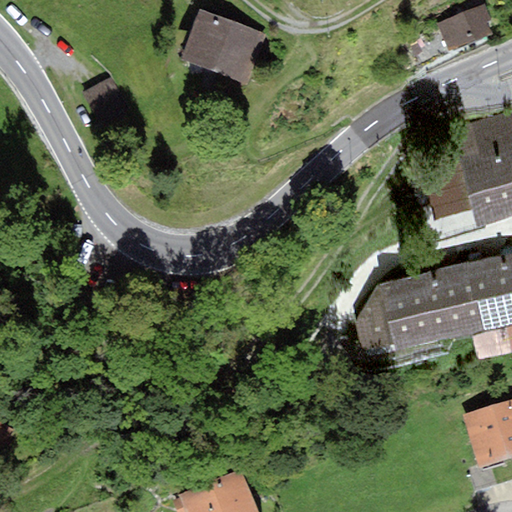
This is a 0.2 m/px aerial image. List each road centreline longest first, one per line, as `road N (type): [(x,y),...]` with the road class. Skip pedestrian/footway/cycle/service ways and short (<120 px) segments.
road 1 (track): [(427,91),(417,125),(332,246),(289,292),(50,472),(0,497)]
road 2 (secondary): [(438,86),(364,130),(242,237),(205,252),(165,252),(107,215),(0,42)]
